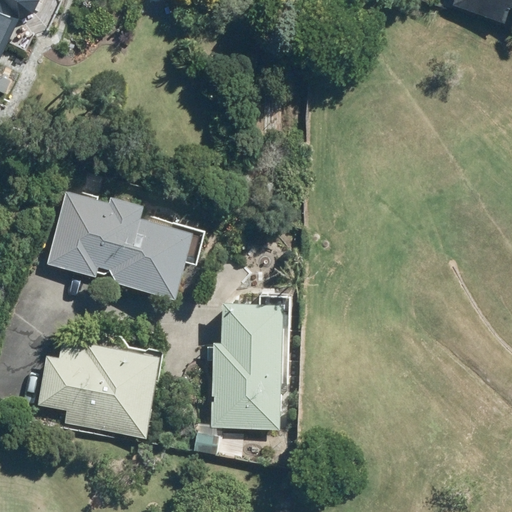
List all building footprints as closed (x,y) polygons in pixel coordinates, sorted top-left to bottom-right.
[(0,0),(0,68),(24,18),(38,13),(44,0),(0,0)] [(511,0),(462,0),(461,2),(511,19),(511,0)] [(118,201),(74,190),(55,263),(103,275),(105,266),(116,268),(125,282),(188,298),(206,231),(150,217),(153,205),(120,196),(118,201)] [(218,425),(286,431),(297,304),(237,299),(233,338),(226,337),(218,425)] [(73,409),(70,423),(157,438),(172,355),(69,337),(65,357),(53,354),(44,404),(73,409)] [(221,455),(224,437),(202,433),(199,451),(221,455)]
